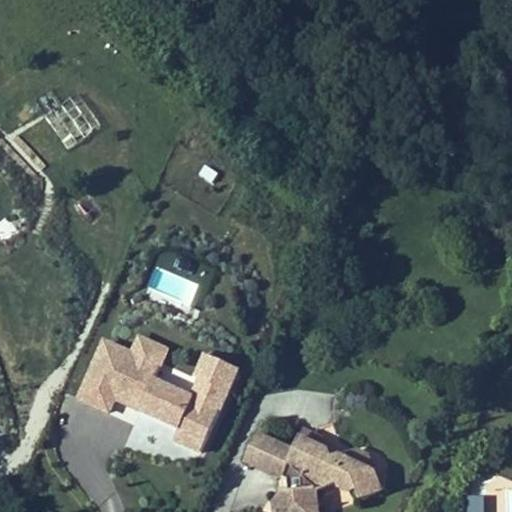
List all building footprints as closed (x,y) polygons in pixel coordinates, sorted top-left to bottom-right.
[(157,265),(145,294),(187,311),(199,282),(157,265)] [(197,385),(190,401),(152,383),(166,353),(138,340),(131,354),(104,342),(75,401),(110,417),(115,405),(136,415),(135,417),(176,436),(171,446),(201,460),(240,378),(202,360),(192,382),(197,385)] [(308,435),(299,456),(288,483),(293,485),(291,497),(287,496),(276,509),(276,511),(320,511),(319,496),(340,487),(343,492),(352,496),(360,491),(366,500),(383,490),(369,455),(358,451),(333,463),(325,442),(308,435)] [(262,441),(250,468),(288,483),(299,456),(262,441)] [(471,502),(470,511),(484,511),(485,502),(471,502)]
